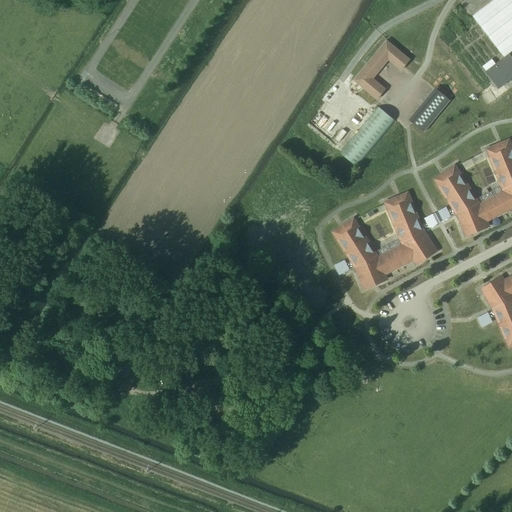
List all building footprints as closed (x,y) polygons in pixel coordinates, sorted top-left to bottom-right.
[(504,57),(511,50),(511,0),(493,0),(472,16),(504,57)] [(410,59),(386,40),(353,80),(376,100),(383,92),(375,85),(372,85),(368,82),(367,79),(388,54),(391,55),(394,57),(395,61),(403,67),(410,59)] [(485,72),(498,89),(511,78),(511,57),(509,54),(485,72)] [(491,89),(482,95),(489,104),(497,98),(491,89)] [(450,101),(438,91),(412,122),(424,132),(450,101)] [(340,152),(357,165),(395,120),(389,116),(385,112),(378,106),(375,110),(340,152)] [(486,150),(503,190),(504,192),(479,205),(478,202),(455,166),(455,165),(441,174),(434,179),(456,214),(457,216),(463,230),(469,228),(471,234),(489,226),(487,222),(494,218),(507,211),(511,208),(511,146),(509,139),(501,143),(486,149),(486,150)] [(425,234),(424,231),(408,192),(400,196),(384,202),(385,204),(401,243),(403,245),(378,258),(377,255),(354,219),(353,218),(340,227),(332,232),(355,267),(356,269),(361,283),(367,281),(370,287),(387,279),(385,275),(392,271),(405,264),(412,260),(415,265),(431,254),(428,249),(433,246),(425,234)] [(444,208),(437,212),(442,221),(449,217),(444,208)] [(433,214),(425,218),(430,227),(437,224),(433,214)] [(348,270),(343,261),(336,265),(341,274),(348,270)] [(493,310),(509,348),(511,346),(511,276),(504,280),(501,276),(485,286),(489,292),(483,295),(492,308),(493,310)] [(479,317),(484,326),(491,323),(486,313),(479,317)]
